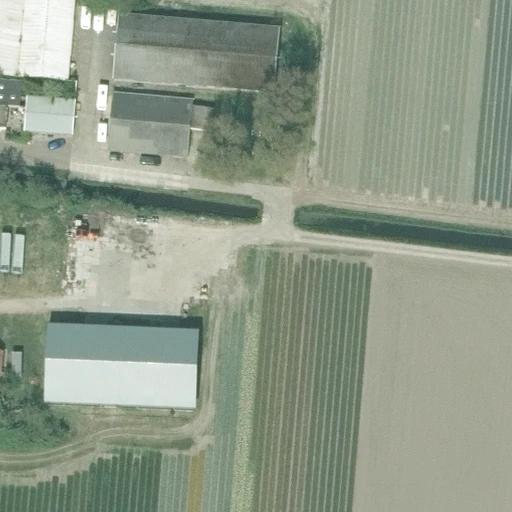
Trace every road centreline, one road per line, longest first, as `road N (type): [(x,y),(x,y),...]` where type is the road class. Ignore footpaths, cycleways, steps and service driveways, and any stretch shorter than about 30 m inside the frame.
road 1 (track): [(0,152),(511,221)]
road 2 (track): [(281,233),(511,261)]
